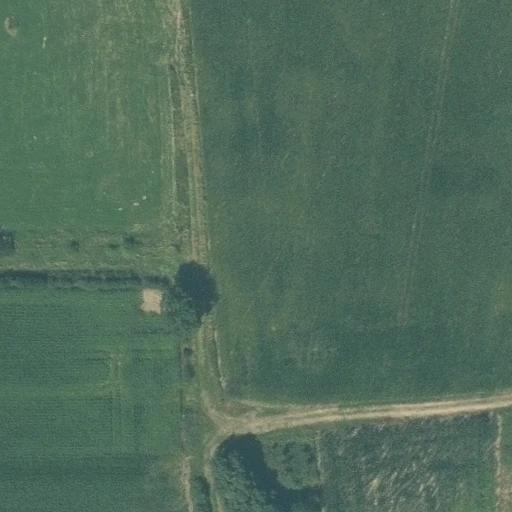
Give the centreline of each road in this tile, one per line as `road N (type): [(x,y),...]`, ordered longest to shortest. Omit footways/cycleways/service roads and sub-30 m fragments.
road 1 (track): [(511,397),(212,432)]
road 2 (track): [(0,265),(197,269)]
road 3 (track): [(197,269),(183,94)]
road 4 (track): [(212,432),(197,269)]
